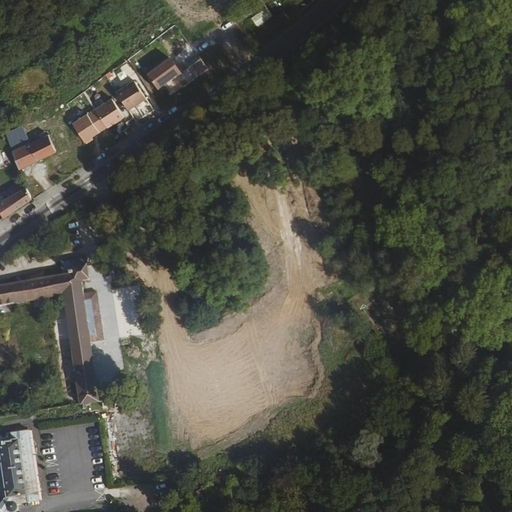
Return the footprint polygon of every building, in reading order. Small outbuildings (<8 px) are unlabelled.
[(265,7),(250,19),(257,28),(272,16),(265,7)] [(183,70),(173,55),(149,72),(159,87),(183,70)] [(135,79),(118,91),(129,107),(147,96),(135,79)] [(113,97),(96,107),(109,126),(125,116),(113,97)] [(5,134),(12,147),(27,140),(21,126),(5,134)] [(57,147),(58,149),(70,143),(65,132),(64,130),(55,134),(57,138),(54,140),(57,147)] [(65,132),(70,143),(74,141),(69,130),(65,132)] [(46,137),(31,144),(39,158),(58,149),(57,147),(54,140),(51,134),(46,137)] [(31,144),(15,152),(21,166),(32,161),(39,158),(31,144)] [(13,195),(0,203),(0,209),(5,217),(32,195),(28,186),(26,187),(25,184),(21,186),(19,182),(9,188),(13,195)] [(80,201),(71,207),(74,212),(83,205),(80,201)] [(0,285),(0,444),(7,495),(0,505),(0,511),(4,511),(7,509),(8,510),(11,511),(10,511),(14,511),(15,511),(17,510),(18,508),(17,506),(16,504),(17,501),(28,500),(28,502),(39,500),(36,476),(34,476),(30,454),(33,453),(29,429),(19,430),(19,431),(7,433),(6,437),(3,437),(0,434),(0,305),(65,294),(79,404),(98,401),(90,347),(102,344),(95,296),(83,296),(82,284),(83,283),(89,282),(86,266),(84,260),(57,264),(58,276),(0,285)]
